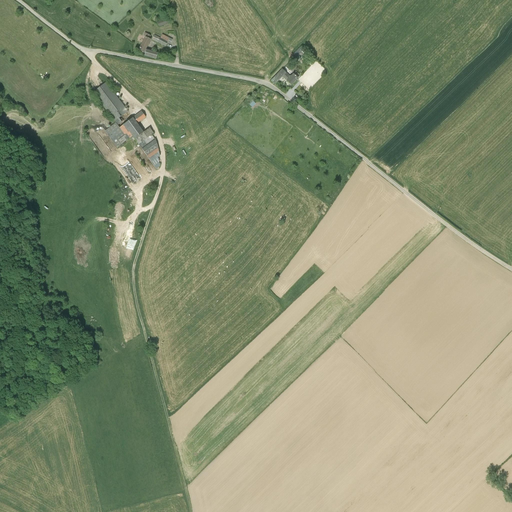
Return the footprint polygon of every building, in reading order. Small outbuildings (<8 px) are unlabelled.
[(167,19),(156,23),(158,28),(169,24),(167,19)] [(145,38),(138,50),(143,53),(145,54),(144,56),(155,59),(157,53),(146,50),(150,40),(149,39),(150,36),(144,33),(143,36),(145,38)] [(171,43),(160,38),(154,35),(151,40),(165,47),(167,43),(170,45),(171,43)] [(300,47),(293,54),(297,58),(300,54),(303,58),(306,54),(300,47)] [(282,70),(270,81),(274,85),(281,77),(290,86),(297,79),(296,78),(298,75),(295,72),(290,77),(289,77),(282,70)] [(115,123),(120,120),(119,119),(127,112),(106,83),(92,93),(115,123)] [(120,120),(115,123),(104,131),(116,148),(132,137),(155,169),(160,166),(158,157),(159,157),(158,148),(155,140),(151,135),(153,133),(149,128),(143,133),(137,126),(136,124),(142,120),(145,118),(141,112),(119,128),(117,126),(122,123),(120,120)]
